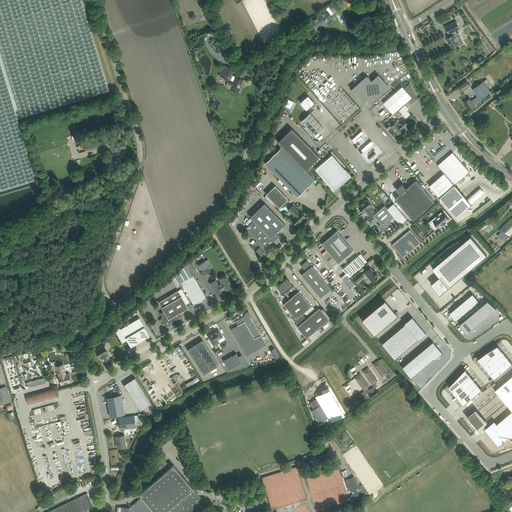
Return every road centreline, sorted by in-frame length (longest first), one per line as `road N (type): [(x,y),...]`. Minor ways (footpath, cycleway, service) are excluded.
road 1 (unclassified): [(115,306),(228,196),(296,49),(402,31)]
road 2 (unclassified): [(115,306),(102,283),(138,138),(91,0)]
road 3 (unclassified): [(91,385),(249,295),(338,205)]
road 4 (residential): [(218,511),(225,505),(220,494),(205,495),(166,452),(125,500),(103,502)]
road 5 (unclassified): [(511,454),(487,463),(427,393),(462,352)]
road 6 (unknown): [(64,394),(24,408),(28,436),(40,455),(69,443),(67,405)]
road 7 (unclassified): [(338,205),(445,111)]
road 8 (unclassified): [(372,360),(343,317),(394,271)]
